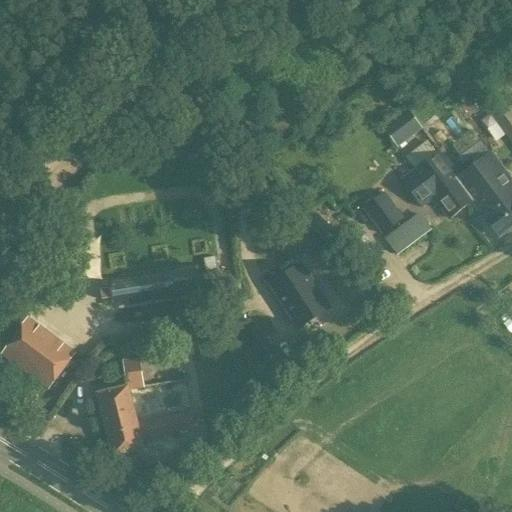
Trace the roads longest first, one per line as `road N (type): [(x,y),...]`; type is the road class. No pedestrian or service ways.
road 1 (track): [(166,511),(245,425),(343,339),(511,236)]
road 2 (track): [(0,213),(224,0)]
road 3 (secondary): [(118,511),(0,438)]
